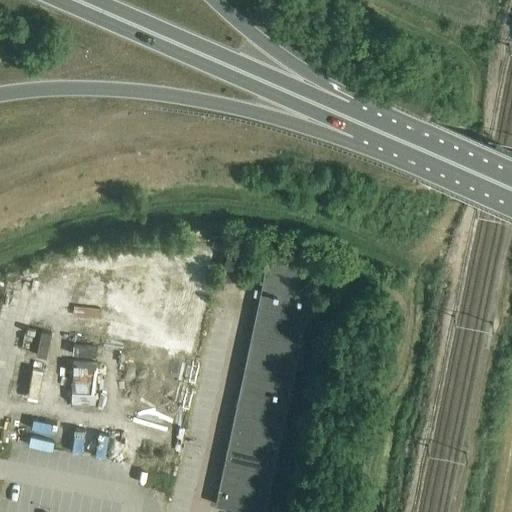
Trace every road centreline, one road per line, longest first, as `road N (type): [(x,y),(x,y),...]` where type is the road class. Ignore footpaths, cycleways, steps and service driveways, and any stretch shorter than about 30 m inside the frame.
road 1 (trunk): [(0,93),(134,91),(416,146)]
road 2 (trunk): [(416,146),(76,0)]
road 3 (trunk): [(416,146),(214,0)]
